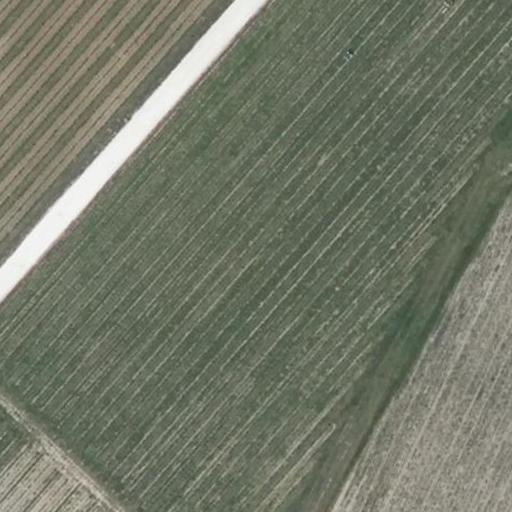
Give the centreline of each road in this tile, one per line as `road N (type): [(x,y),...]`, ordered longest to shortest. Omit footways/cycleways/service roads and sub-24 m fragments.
road 1 (track): [(506,165),(321,511)]
road 2 (track): [(0,405),(114,511)]
